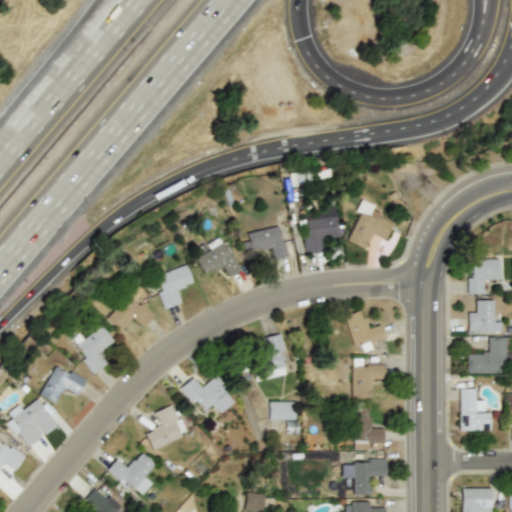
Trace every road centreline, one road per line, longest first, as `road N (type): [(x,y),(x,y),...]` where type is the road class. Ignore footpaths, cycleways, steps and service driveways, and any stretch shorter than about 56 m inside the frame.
road 1 (residential): [(38,511),(145,390),(225,329),(321,295),(436,290)]
road 2 (motorway): [(0,274),(232,0)]
road 3 (tertiary): [(433,511),(436,290),(462,236),(511,203)]
road 4 (motorway): [(232,161),(424,127),(460,112),(511,57)]
road 5 (motorway): [(479,0),(472,47),(453,76),(399,102),(353,95),(321,70),(304,41),(298,0)]
road 6 (motorway): [(0,327),(102,231),(232,161)]
road 7 (motorway): [(132,0),(0,156)]
road 8 (motorway): [(106,0),(0,141)]
